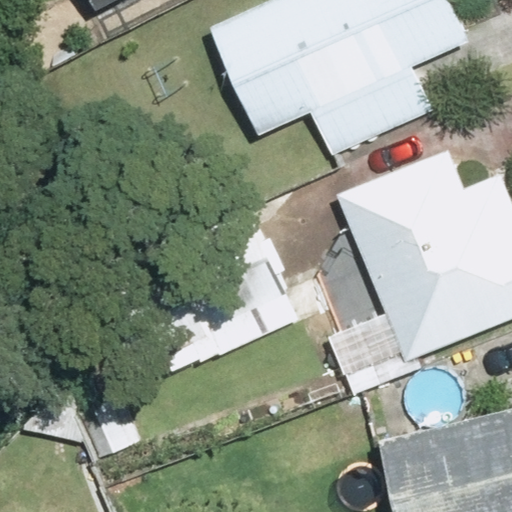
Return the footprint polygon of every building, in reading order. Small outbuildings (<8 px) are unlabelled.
[(475,0),(258,0),(228,13),(273,116),(328,93),(350,144),(450,101),(428,50),(486,25),(475,0)] [(465,136),(355,181),(424,346),(511,309),(511,164),(482,176),(465,136)] [(219,347),(211,330),(289,295),(280,274),(290,270),(267,218),(107,288),(139,362),(170,348),(178,365),(219,347)] [(412,357),(392,308),(334,332),(359,390),(416,366),(412,357)] [(511,511),(511,392),(405,413),(425,511),(511,511)] [(128,394),(84,411),(101,456),(146,440),(128,394)]
